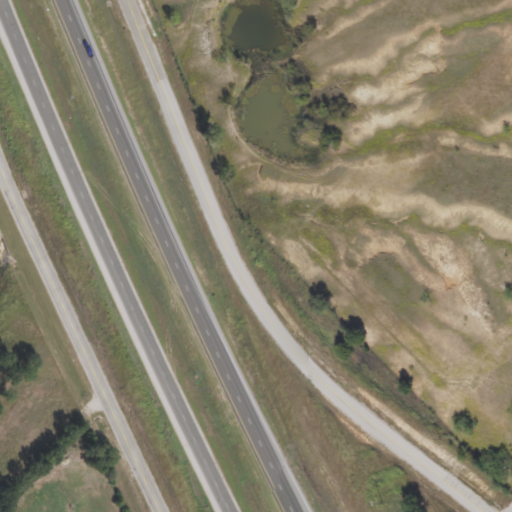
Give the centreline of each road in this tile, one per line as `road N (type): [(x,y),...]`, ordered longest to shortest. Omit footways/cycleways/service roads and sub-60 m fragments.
road 1 (tertiary): [(483,511),(357,412),(271,322),(210,213),(125,0)]
road 2 (motorway): [(293,511),(59,0)]
road 3 (motorway): [(0,4),(153,359),(229,511)]
road 4 (tertiary): [(0,170),(159,511)]
